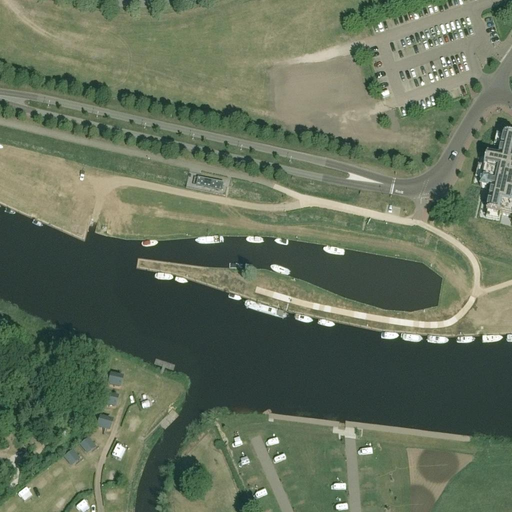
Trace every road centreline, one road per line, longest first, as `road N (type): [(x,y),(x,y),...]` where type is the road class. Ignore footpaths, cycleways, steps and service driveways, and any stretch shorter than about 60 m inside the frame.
road 1 (residential): [(392,187),(325,162),(0,96)]
road 2 (residential): [(0,99),(322,178),(392,187)]
road 3 (residential): [(392,187),(416,191),(438,180),(491,90)]
road 4 (track): [(359,113),(320,119),(228,103)]
